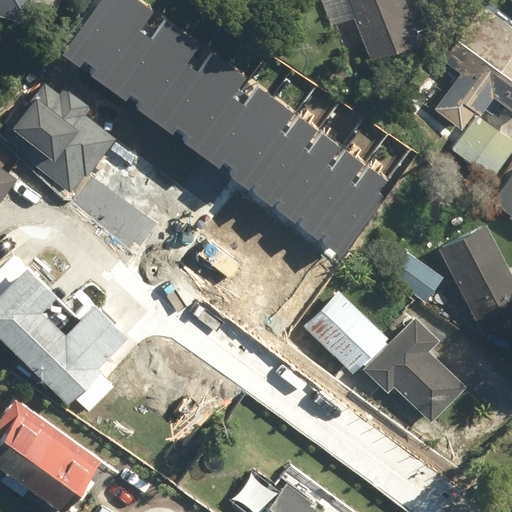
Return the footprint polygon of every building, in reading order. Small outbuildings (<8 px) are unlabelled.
[(0,0),(0,16),(25,23),(31,0),(0,0)] [(324,242),(343,256),(394,186),(368,167),(356,184),(351,181),(364,164),(346,151),(333,169),(326,164),(339,145),(323,134),(310,151),(305,147),(316,131),(299,118),(286,135),(281,132),(295,113),(259,87),(244,106),(233,98),(247,78),(213,54),(200,71),(188,63),(201,45),(166,20),(152,39),(140,30),(153,13),(135,0),(110,0),(101,0),(61,55),(80,68),(84,61),(96,69),(92,75),(126,100),(130,94),(142,103),(137,110),(173,135),(177,129),(189,138),(185,143),(219,168),(223,162),(235,171),(232,176),(249,189),(254,184),(258,187),(254,193),(272,206),(277,199),(283,203),(278,210),(295,223),(299,217),(304,220),(300,226),(320,240),(324,234),(328,237),(324,242)] [(344,0),(368,60),(416,42),(399,0),(344,0)] [(432,109),(459,129),(472,112),(477,115),(490,96),(511,111),(511,51),(510,50),(511,46),(511,30),(478,7),(439,59),(458,73),(432,109)] [(43,83),(4,127),(22,143),(15,150),(69,193),(82,175),(84,177),(113,139),(83,113),(90,104),(64,84),(55,94),(43,83)] [(451,149),(492,177),(511,149),(511,142),(474,117),(451,149)] [(0,198),(15,178),(0,167),(0,198)] [(511,172),(490,200),(511,217),(511,172)] [(436,249),(481,334),(511,317),(511,279),(483,225),(436,249)] [(389,277),(424,303),(442,278),(407,253),(389,277)] [(0,286),(0,344),(64,405),(97,371),(94,367),(123,336),(89,304),(60,334),(36,312),(52,295),(20,265),(0,286)] [(302,325),(350,371),(384,336),(335,290),(302,325)] [(391,385),(428,420),(461,385),(424,350),(435,339),(410,316),(361,369),(385,391),(391,385)] [(0,415),(0,469),(56,511),(59,511),(97,461),(12,399),(0,415)] [(315,511),(306,505),(308,502),(283,484),(263,511),(315,511)]
